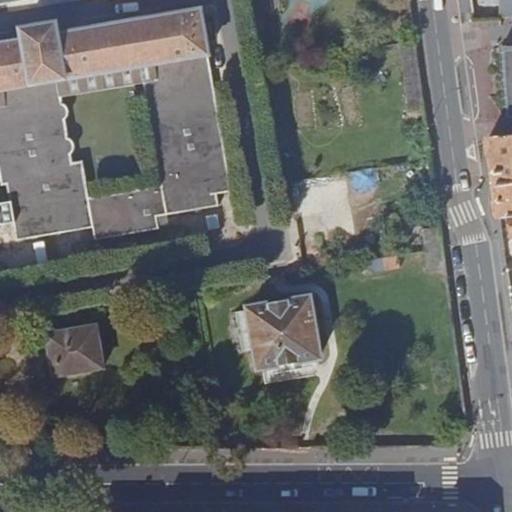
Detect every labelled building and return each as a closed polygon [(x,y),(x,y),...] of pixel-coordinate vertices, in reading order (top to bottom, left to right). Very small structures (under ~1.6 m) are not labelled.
[(511,0),(501,0),(502,19),(511,18),(511,0)] [(0,89),(0,90),(55,80),(68,78),(151,64),(205,55),(198,13),(55,38),(53,26),(20,31),(22,43),(0,46),(0,89)] [(511,122),(511,48),(500,50),(505,123),(511,122)] [(8,202),(0,203),(0,225),(11,223),(14,241),(90,228),(92,240),(156,229),(154,216),(216,206),(214,194),(228,192),(205,55),(151,64),(153,76),(140,79),(141,84),(147,117),(145,119),(144,121),(143,124),(143,126),(144,129),(146,131),(150,133),(153,152),(151,153),(150,156),(149,158),(149,161),(150,162),(151,165),(153,166),(155,168),(159,185),(86,198),(80,161),(70,163),(68,154),(70,153),(71,150),(72,148),(72,145),(71,143),(69,140),(65,138),(62,120),(64,118),(65,115),(66,113),(66,110),(64,107),(63,106),(59,103),(58,98),(55,80),(0,90),(3,103),(0,103),(0,185),(5,185),(8,202)] [(68,78),(55,80),(58,98),(141,84),(140,79),(153,76),(151,64),(68,78)] [(488,140),(498,222),(509,221),(511,220),(511,137),(506,138),(488,140)] [(248,312),(254,351),(257,370),(317,359),(307,300),(248,310),(248,312)] [(239,354),(254,351),(248,312),(233,314),(239,354)] [(105,371),(97,329),(48,338),(56,379),(105,371)]
